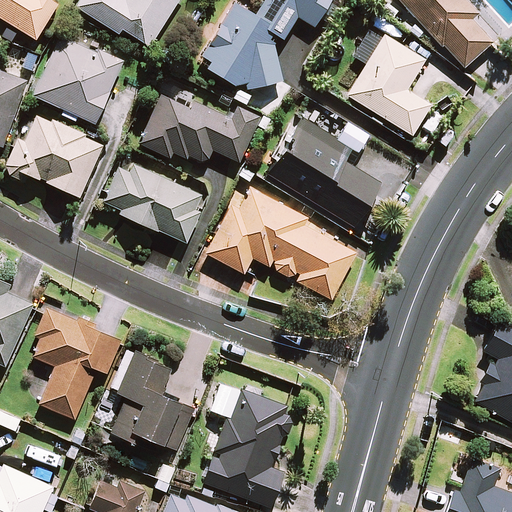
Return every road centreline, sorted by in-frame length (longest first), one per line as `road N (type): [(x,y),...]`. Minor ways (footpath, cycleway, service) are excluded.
road 1 (residential): [(0,221),(271,343),(389,376)]
road 2 (secondary): [(389,376),(447,230),(511,138)]
road 3 (secondary): [(353,511),(389,376)]
